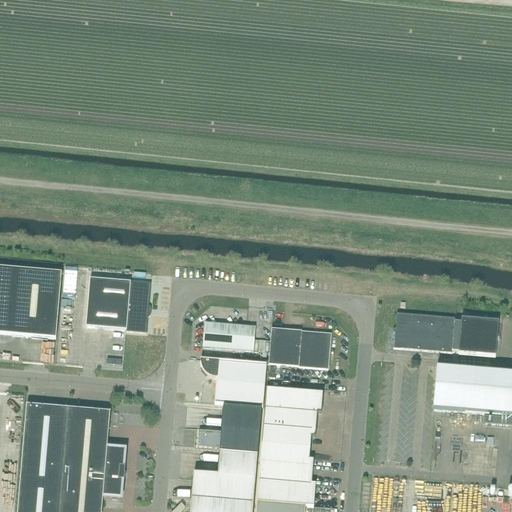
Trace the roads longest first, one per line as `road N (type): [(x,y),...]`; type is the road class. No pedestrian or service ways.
road 1 (unclassified): [(350,511),(366,305),(177,287)]
road 2 (unclassified): [(168,392),(0,377)]
road 3 (unclassified): [(159,511),(168,392)]
